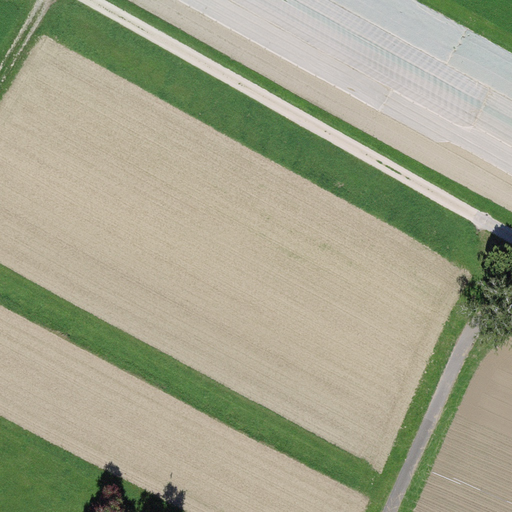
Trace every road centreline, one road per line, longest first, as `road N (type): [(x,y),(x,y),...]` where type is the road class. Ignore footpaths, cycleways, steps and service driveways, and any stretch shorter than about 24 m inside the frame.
road 1 (track): [(511,237),(89,0)]
road 2 (track): [(393,511),(469,339),(511,303)]
